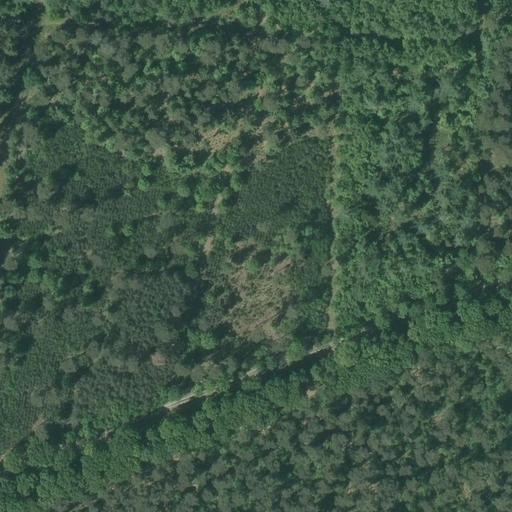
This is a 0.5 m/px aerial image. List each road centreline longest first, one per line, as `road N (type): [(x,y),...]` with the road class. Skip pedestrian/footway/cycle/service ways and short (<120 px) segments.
road 1 (track): [(0,472),(511,273)]
road 2 (track): [(511,317),(5,511)]
road 3 (track): [(478,37),(0,18)]
road 4 (track): [(168,406),(263,0)]
road 5 (track): [(337,340),(336,33)]
road 6 (track): [(0,287),(39,20)]
road 7 (track): [(349,379),(347,511)]
